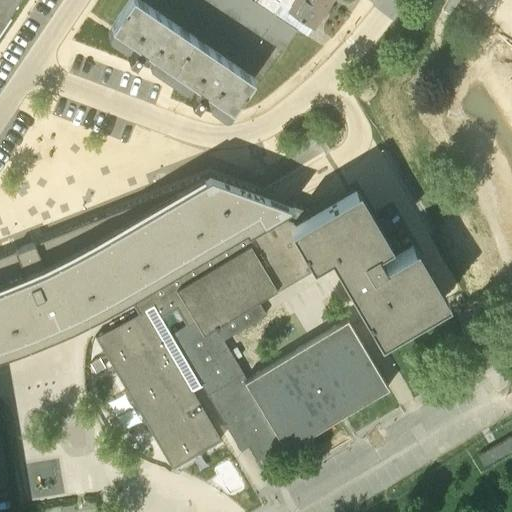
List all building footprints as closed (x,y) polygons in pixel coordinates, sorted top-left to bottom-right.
[(0,0),(0,23),(8,12),(6,12),(13,0),(15,1),(15,0),(0,0)] [(139,0),(128,0),(110,26),(136,43),(126,58),(134,63),(140,54),(149,60),(149,63),(161,71),(158,75),(168,83),(172,78),(183,86),(186,86),(195,91),(189,100),(197,106),(203,97),(209,101),(212,95),(171,67),(192,36),(139,0)] [(209,0),(208,2),(219,9),(224,0),(209,0)] [(224,0),(219,9),(229,15),(239,0),(224,0)] [(239,0),(229,15),(240,22),(254,1),(253,1),(252,0),(239,0)] [(279,1),(277,0),(253,0),(253,1),(254,1),(264,8),(274,14),(280,5),(281,3),(279,1)] [(319,0),(280,0),(279,1),(281,3),(280,5),(312,27),(327,5),(319,0)] [(240,22),(250,29),(264,8),(254,1),(240,22)] [(250,29),(261,36),(275,15),(274,14),(264,8),(250,29)] [(261,36),(271,43),(285,22),(275,15),(261,36)] [(285,22),(271,43),(282,50),(296,29),(285,22)] [(171,67),(212,95),(231,108),(252,77),(192,36),(171,67)] [(275,288),(276,291),(331,258),(378,339),(444,300),(412,244),(383,261),(376,249),(386,242),(354,187),(313,211),(209,173),(0,255),(0,358),(7,356),(21,351),(34,346),(48,340),(62,334),(75,328),(89,322),(102,315),(115,308),(130,299),(138,313),(124,321),(111,328),(95,336),(172,467),(221,439),(192,389),(200,384),(240,450),(247,446),(256,460),(282,445),(286,451),(389,389),(347,319),(246,378),(243,372),(223,339),(266,314),(257,299),(275,288)] [(103,373),(90,381),(97,394),(110,386),(103,373)]
